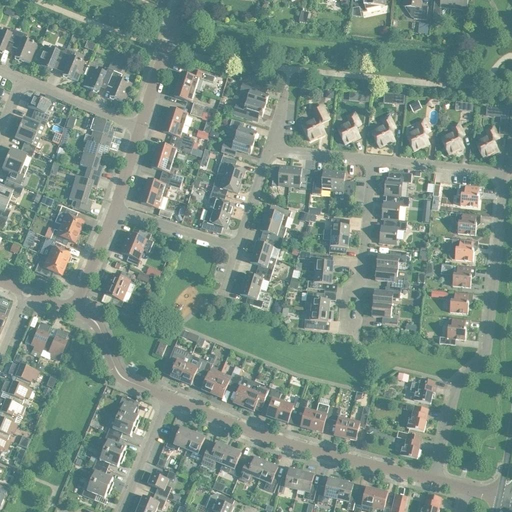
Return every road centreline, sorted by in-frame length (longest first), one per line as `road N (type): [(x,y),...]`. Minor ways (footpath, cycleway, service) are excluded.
road 1 (residential): [(368,161),(504,177),(484,338),(457,374),(436,481)]
road 2 (residential): [(436,481),(264,437),(167,397)]
road 3 (residential): [(115,208),(234,244),(265,152)]
road 4 (residential): [(351,321),(368,161)]
road 5 (residential): [(167,397),(119,377),(99,328),(74,309)]
road 6 (residential): [(142,121),(17,77)]
road 7 (residential): [(142,121),(178,0)]
road 8 (residential): [(167,397),(121,511)]
